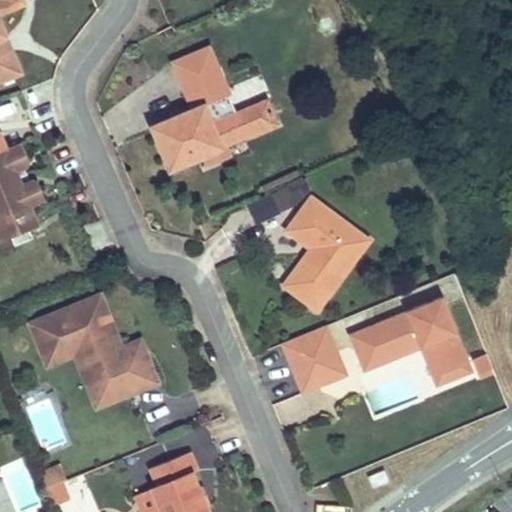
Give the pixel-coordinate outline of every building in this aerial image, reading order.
[(28,0),(0,0),(0,83),(24,73),(15,51),(8,54),(2,39),(10,36),(1,15),(30,4),(28,0)] [(10,36),(2,39),(8,54),(15,51),(10,36)] [(169,108),(148,116),(154,129),(152,131),(166,169),(204,155),(208,164),(226,157),(223,147),(275,126),(265,100),(209,122),(200,96),(179,104),(182,112),(173,117),(169,108)] [(0,233),(1,236),(10,232),(13,241),(32,234),(28,225),(36,221),(27,200),(43,193),(36,179),(30,176),(19,181),(13,166),(24,161),(27,155),(21,140),(5,147),(0,133),(0,233)] [(282,208),(312,193),(305,178),(274,193),(282,208)] [(254,220),(279,216),(275,195),(250,200),(254,220)] [(356,232),(310,197),(284,231),(303,245),(305,243),(311,247),(311,252),(307,256),(305,255),(282,286),(304,302),(325,273),(337,282),(359,252),(347,244),(356,232)] [(99,296),(29,325),(43,358),(80,343),(96,382),(87,386),(95,407),(156,383),(145,356),(137,359),(131,344),(120,348),(115,337),(108,331),(102,319),(107,316),(99,296)] [(347,335),(362,372),(381,364),(378,355),(415,340),(419,349),(428,345),(441,373),(468,362),(441,297),(347,335)] [(347,375),(327,325),(281,344),(301,394),(347,375)] [(139,341),(131,344),(137,359),(145,356),(139,341)] [(80,343),(43,358),(46,366),(74,355),(87,386),(96,382),(80,343)] [(472,355),(478,376),(494,372),(487,350),(472,355)] [(198,491),(191,473),(197,471),(188,452),(149,469),(156,486),(151,489),(160,511),(206,511),(203,502),(198,503),(194,493),(198,491)] [(67,480),(61,465),(49,470),(55,484),(64,481),(67,480)] [(31,467),(7,472),(14,511),(39,506),(31,467)] [(55,484),(49,470),(40,474),(46,489),(48,488),(55,484)] [(384,470),(368,477),(373,489),(389,482),(384,470)] [(69,494),(64,481),(55,484),(48,488),(53,501),(69,494)] [(160,511),(151,489),(134,496),(140,511),(160,511)] [(198,491),(194,493),(198,503),(203,502),(207,500),(202,489),(198,491)]
